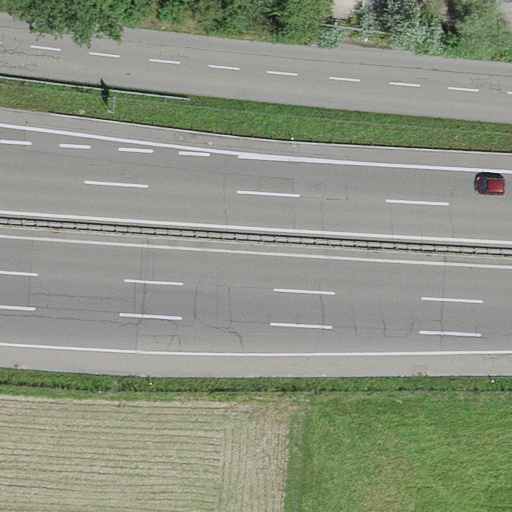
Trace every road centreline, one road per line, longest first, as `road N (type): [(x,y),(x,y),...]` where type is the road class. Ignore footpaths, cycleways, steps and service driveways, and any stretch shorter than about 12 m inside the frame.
road 1 (motorway): [(511,203),(0,172)]
road 2 (motorway): [(0,270),(511,301)]
